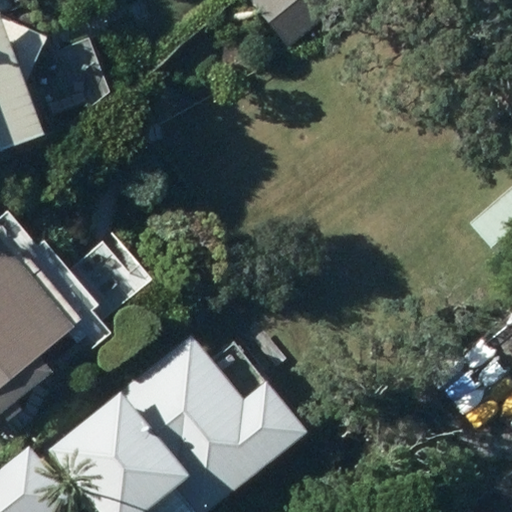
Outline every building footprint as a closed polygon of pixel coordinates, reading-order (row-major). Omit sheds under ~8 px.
[(254,0),(289,49),(358,0),(254,0)] [(0,171),(67,145),(19,22),(0,29),(0,171)] [(511,193),(484,217),(511,250),(511,193)] [(62,366),(94,340),(17,242),(0,255),(0,433),(71,378),(62,366)] [(84,396),(89,404),(36,440),(84,511),(130,511),(140,506),(144,511),(178,511),(299,430),(265,381),(231,404),(181,330),(84,396)] [(18,438),(0,450),(0,511),(32,511),(59,494),(18,438)]
